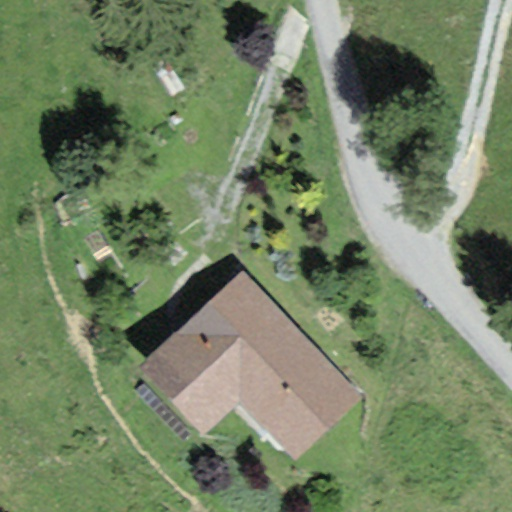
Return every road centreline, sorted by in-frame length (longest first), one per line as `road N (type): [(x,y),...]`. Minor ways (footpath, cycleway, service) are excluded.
road 1 (unclassified): [(326,0),(348,98),(375,169),(426,258),(511,358)]
road 2 (track): [(426,258),(450,210),(503,0)]
